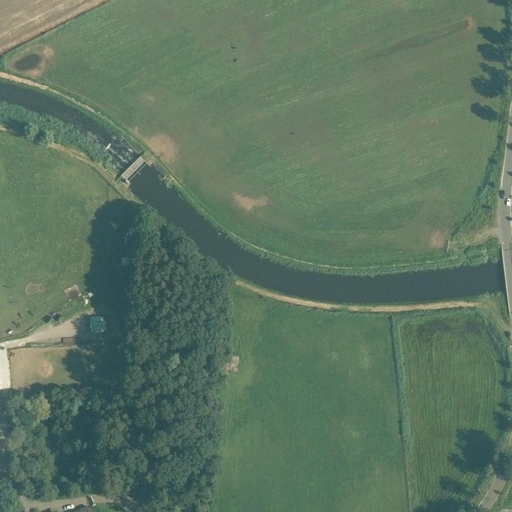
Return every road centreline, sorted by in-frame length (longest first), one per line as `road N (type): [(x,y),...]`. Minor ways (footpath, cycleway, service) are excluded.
road 1 (track): [(511,333),(491,303),(322,305),(234,280),(181,244),(57,133),(0,113)]
road 2 (tertiary): [(511,291),(504,227),(511,122)]
